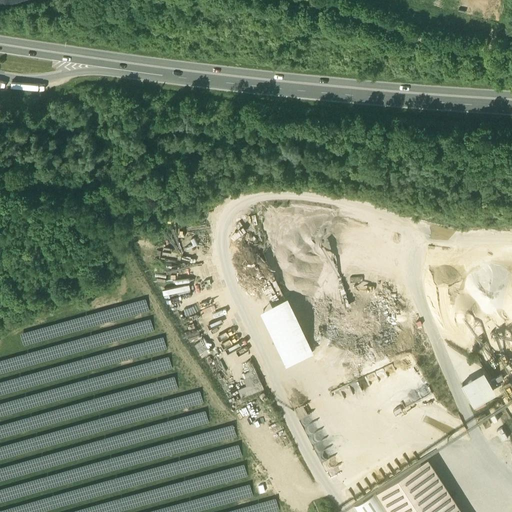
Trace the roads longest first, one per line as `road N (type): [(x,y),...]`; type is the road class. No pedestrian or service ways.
road 1 (primary): [(0,48),(199,81),(511,110)]
road 2 (unknown): [(345,511),(250,320),(234,238),(249,217),(270,210),(321,210),(411,231)]
road 3 (unknown): [(511,486),(458,400),(411,283),(411,231)]
road 4 (track): [(288,0),(437,48),(511,54)]
road 5 (unknown): [(0,136),(137,116),(167,100),(179,77)]
road 6 (unknown): [(511,493),(379,424)]
